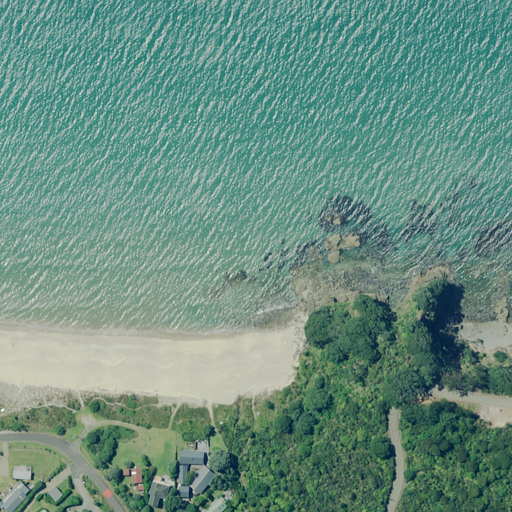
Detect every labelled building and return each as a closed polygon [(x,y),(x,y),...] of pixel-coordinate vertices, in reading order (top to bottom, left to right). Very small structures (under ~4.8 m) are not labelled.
[(204,464),(205,451),(208,452),(208,441),(194,441),(193,451),(181,450),(180,463),(204,464)] [(187,466),(180,466),(179,484),(187,484),(187,466)] [(216,474),(204,466),(189,485),(202,494),(216,474)] [(130,474),(132,474),(132,483),(143,483),(144,469),(124,468),(124,475),(130,475),(130,474)] [(32,471),(14,471),(14,478),(31,479),(32,471)] [(154,476),(153,481),(149,495),(152,495),(149,505),(158,507),(161,497),(167,499),(170,485),(164,484),(164,482),(161,481),(162,478),(154,476)] [(31,492),(21,482),(11,492),(13,494),(4,504),(12,511),(31,492)] [(189,486),(180,486),(180,497),(189,497),(189,486)] [(63,494),(56,487),(48,494),(55,501),(63,494)] [(206,507),(209,511),(222,511),(230,506),(227,502),(235,495),(229,488),(206,507)]
